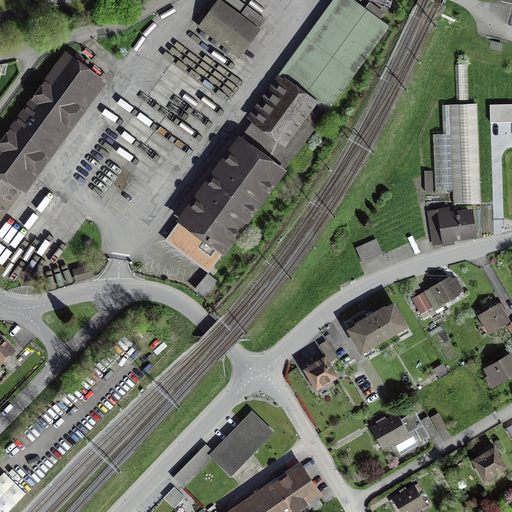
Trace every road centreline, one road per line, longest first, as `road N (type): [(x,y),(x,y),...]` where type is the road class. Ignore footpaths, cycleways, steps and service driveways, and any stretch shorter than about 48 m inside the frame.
road 1 (residential): [(511,240),(352,294),(259,373)]
road 2 (residential): [(259,373),(122,511)]
road 3 (residential): [(350,504),(511,409)]
road 4 (residential): [(0,56),(124,22),(166,0)]
road 5 (residential): [(121,291),(165,296),(186,308),(259,373)]
road 6 (residential): [(259,373),(277,387),(350,504)]
